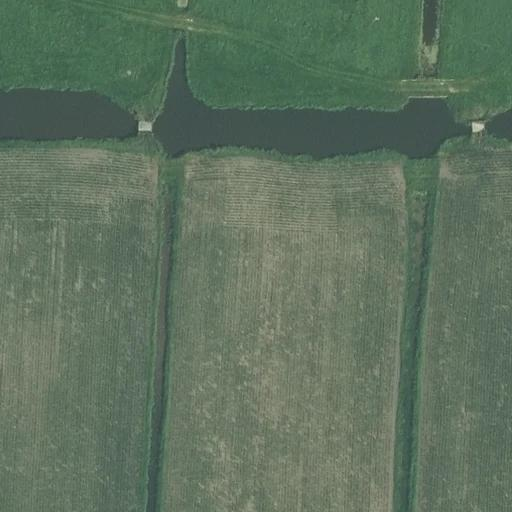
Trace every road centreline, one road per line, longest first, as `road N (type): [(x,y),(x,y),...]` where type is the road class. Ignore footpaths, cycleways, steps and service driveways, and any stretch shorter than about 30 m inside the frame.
road 1 (track): [(478,111),(460,88),(401,87),(239,52),(204,25),(158,27),(51,0)]
road 2 (track): [(477,511),(478,149)]
